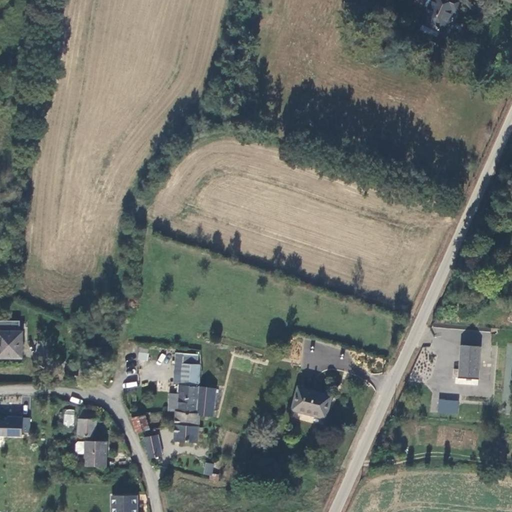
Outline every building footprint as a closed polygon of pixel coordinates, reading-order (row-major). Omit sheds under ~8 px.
[(462,1),(460,0),(432,0),(429,7),(423,21),(430,24),(444,30),(453,10),(457,12),(462,1)] [(12,168),(9,189),(20,191),(23,169),(12,168)] [(20,194),(0,191),(0,199),(19,202),(20,194)] [(0,360),(22,361),(22,332),(0,330),(0,360)] [(453,379),(478,381),(480,348),(460,347),(458,371),(454,371),(453,379)] [(203,363),(175,361),(174,372),(182,373),(181,389),(180,393),(179,411),(199,415),(201,387),(203,363)] [(201,415),(215,416),(218,389),(201,387),(199,415),(201,415)] [(331,395),(298,387),(292,409),(326,417),(331,395)] [(179,411),(180,393),(170,392),(169,410),(176,411),(179,411)] [(453,413),(454,402),(427,399),(426,410),(453,413)] [(64,409),(63,425),(73,426),(75,410),(64,409)] [(176,411),(175,425),(200,427),(201,415),(199,415),(179,411),(176,411)] [(95,437),(96,421),(97,415),(97,412),(79,412),(78,436),(95,437)] [(145,414),(131,415),(137,434),(149,429),(145,414)] [(0,435),(22,436),(22,432),(29,432),(30,418),(8,417),(8,422),(0,421),(0,435)] [(174,441),(199,443),(200,428),(200,427),(175,425),(174,441)] [(144,437),(148,456),(161,454),(158,434),(144,437)] [(104,466),(105,441),(84,441),(84,442),(77,441),(75,444),(75,451),(77,454),(84,454),(84,466),(104,466)] [(211,476),(214,464),(206,462),(203,474),(211,476)] [(137,511),(137,494),(110,494),(110,511),(137,511)]
